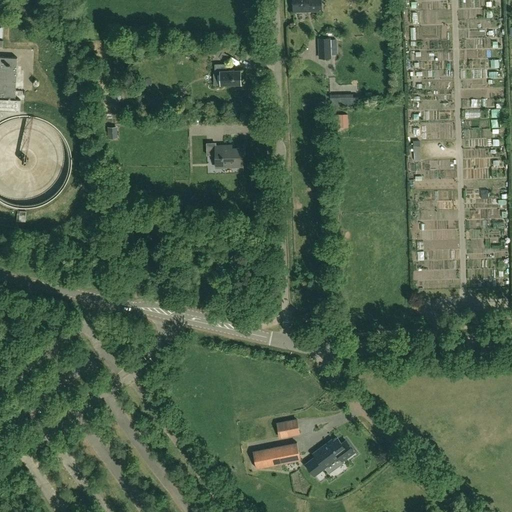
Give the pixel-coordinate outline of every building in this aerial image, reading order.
[(293,0),(294,11),(318,10),(322,10),(321,0),(293,0)] [(322,45),(319,45),(320,57),(326,57),(330,57),(330,54),(335,54),(336,54),(336,39),(333,39),(333,37),(329,37),(325,37),(322,38),(322,45)] [(224,60),(228,55),(222,52),(219,57),(224,60)] [(17,57),(0,56),(0,111),(20,113),(21,100),(15,100),(17,57)] [(220,85),(241,84),(240,70),(226,70),(226,63),(214,64),(214,71),(220,71),(220,85)] [(121,102),(119,92),(111,93),(113,103),(121,102)] [(348,127),(347,114),(329,114),(329,127),(348,127)] [(496,130),(496,138),(505,137),(505,130),(496,130)] [(225,167),(243,166),(243,148),(229,148),(229,145),(215,145),(216,164),(225,164),(225,167)] [(439,198),(439,189),(430,189),(430,197),(439,198)] [(439,199),(427,200),(428,208),(439,207),(439,199)] [(437,209),(438,228),(454,227),(453,218),(459,217),(459,208),(437,209)] [(427,217),(428,227),(436,227),(435,216),(427,217)] [(495,246),(504,245),(503,238),(494,239),(495,246)] [(297,419),(278,423),(280,437),(300,433),(297,419)] [(346,440),(342,444),(337,438),(329,444),(328,442),(314,453),(317,456),(307,464),(315,475),(340,456),(343,460),(354,452),(346,440)] [(297,443),(253,452),(257,468),(285,462),(301,459),(297,443)]
